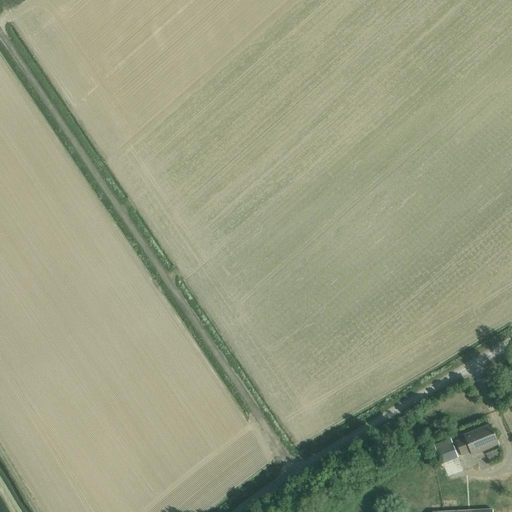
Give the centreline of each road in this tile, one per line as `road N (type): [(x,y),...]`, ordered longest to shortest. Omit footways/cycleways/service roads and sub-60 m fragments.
road 1 (track): [(289,466),(0,36)]
road 2 (unclassified): [(231,511),(289,466),(511,338)]
